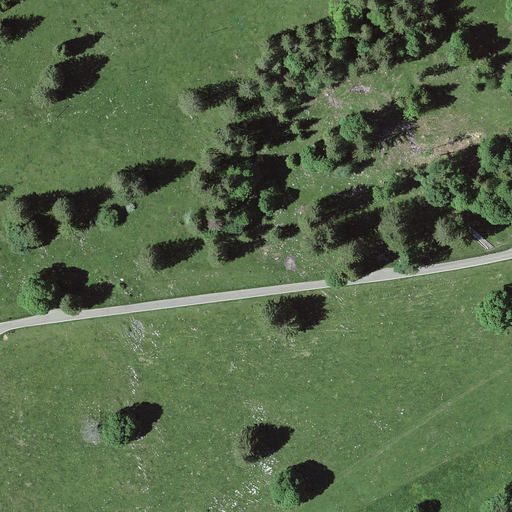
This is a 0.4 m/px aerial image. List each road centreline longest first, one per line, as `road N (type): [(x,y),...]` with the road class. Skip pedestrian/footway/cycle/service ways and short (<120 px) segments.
road 1 (tertiary): [(511,253),(0,327)]
road 2 (track): [(0,188),(100,102),(124,71),(188,37),(226,0)]
